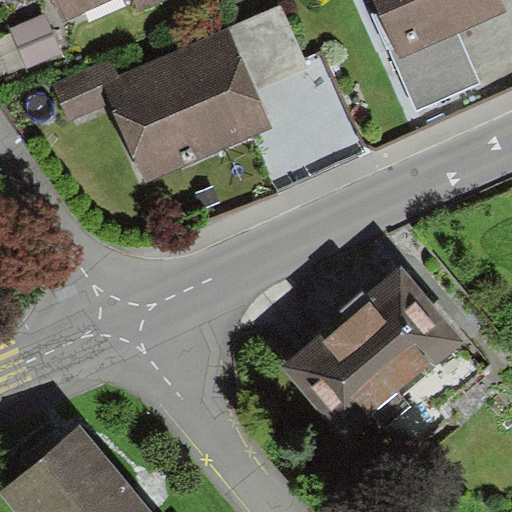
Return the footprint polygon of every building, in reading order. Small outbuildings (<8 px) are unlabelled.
[(154,0),(57,0),(62,11),(90,0),(137,0),(140,6),(154,0)] [(368,0),(417,108),(480,80),(460,34),(507,12),(501,0),(368,0)] [(229,27),(118,76),(110,61),(54,85),(71,122),(111,104),(147,182),(272,127),(260,101),(256,92),(307,69),(303,60),(280,5),(229,27)] [(62,53),(47,14),(13,27),(28,66),(62,53)] [(301,304),(366,380),(446,312),(392,251),(380,236),(301,304)] [(4,478),(31,511),(150,511),(133,490),(76,420),(4,478)]
